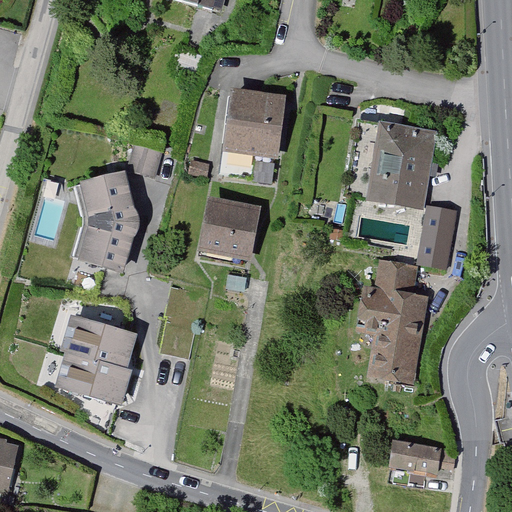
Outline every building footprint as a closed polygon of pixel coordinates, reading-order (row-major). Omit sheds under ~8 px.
[(287,100),(237,90),(226,148),(276,158),(287,100)] [(433,136),(361,123),(347,196),(420,209),(433,136)] [(162,155),(140,148),(133,169),(155,176),(162,155)] [(220,153),(218,165),(249,170),(251,159),(220,153)] [(126,180),(81,190),(91,231),(80,270),(123,281),(137,229),(126,180)] [(259,209),(213,199),(202,251),(249,260),(259,209)] [(453,269),(456,209),(423,208),(420,268),(453,269)] [(401,268),(383,266),(381,292),(367,291),(363,332),(380,334),(376,377),(417,381),(426,299),(398,296),(401,268)] [(173,286),(159,357),(190,363),(205,293),(173,286)] [(131,344),(76,324),(64,356),(73,359),(61,391),(118,412),(130,380),(119,376),(131,344)] [(0,492),(6,494),(18,448),(0,443),(0,492)] [(455,458),(400,445),(394,474),(448,487),(455,458)]
